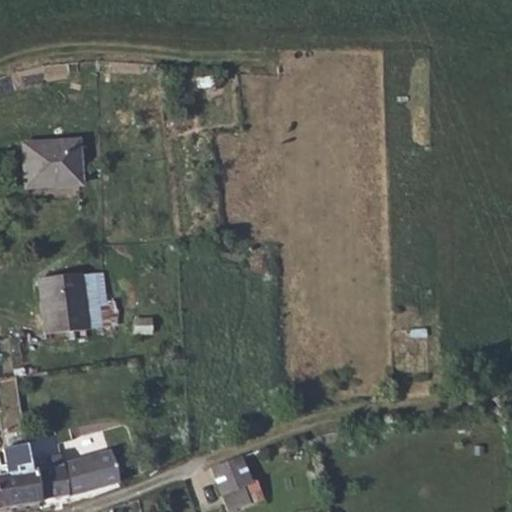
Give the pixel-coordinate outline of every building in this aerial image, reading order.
[(24,183),(78,181),(74,138),(20,143),(24,183)] [(45,331),(88,328),(81,274),(42,279),(45,331)] [(0,500),(14,498),(16,506),(37,502),(27,459),(24,445),(3,450),(6,466),(0,467),(0,500)] [(66,467),(58,468),(65,497),(76,495),(114,486),(113,478),(122,470),(122,466),(120,462),(117,461),(108,459),(106,452),(69,460),(66,467)] [(27,459),(37,502),(65,497),(58,468),(47,469),(44,457),(27,459)] [(209,469),(225,511),(228,511),(261,501),(255,482),(250,484),(239,457),(209,469)]
